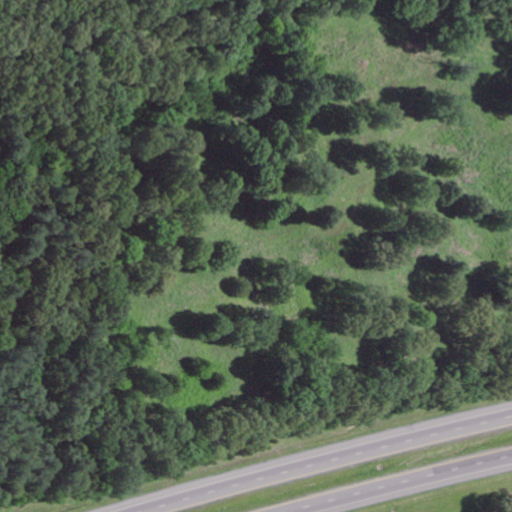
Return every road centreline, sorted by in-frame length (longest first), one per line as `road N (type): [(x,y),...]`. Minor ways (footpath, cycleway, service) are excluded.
road 1 (motorway): [(511,411),(122,511)]
road 2 (motorway): [(295,511),(511,458)]
